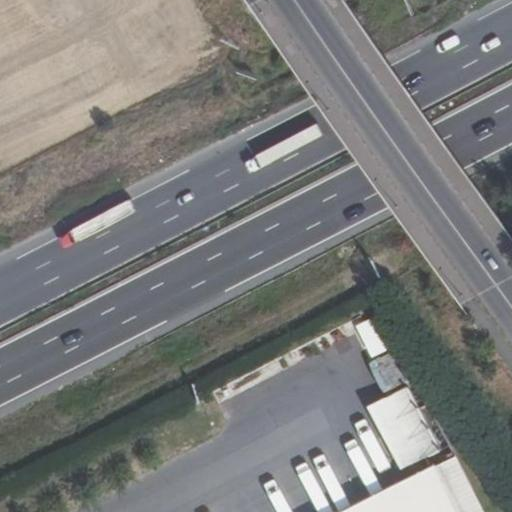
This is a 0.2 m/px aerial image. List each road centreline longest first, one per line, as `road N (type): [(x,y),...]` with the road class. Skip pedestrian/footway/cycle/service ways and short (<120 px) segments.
road 1 (motorway): [(511,31),(0,295)]
road 2 (motorway): [(0,375),(511,113)]
road 3 (tertiary): [(300,0),(511,300)]
road 4 (unknown): [(101,511),(396,367)]
